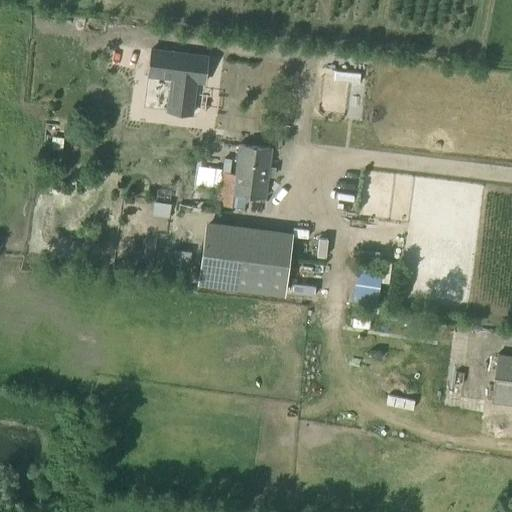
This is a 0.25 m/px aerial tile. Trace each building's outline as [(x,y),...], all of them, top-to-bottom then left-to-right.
[(203,83),(207,57),(150,49),(147,76),(171,79),(167,112),(191,115),(195,82),(203,83)] [(220,173),(216,206),(231,208),(233,196),(264,200),(271,149),(237,145),(233,174),(220,173)] [(290,239),(205,227),(198,282),(283,293),(290,239)] [(376,271),(374,250),(350,251),(351,273),(376,271)] [(306,287),(307,276),(287,274),(286,286),(306,287)] [(363,306),(344,310),(347,327),(366,323),(363,306)] [(374,381),(382,379),(377,356),(369,358),(374,381)] [(511,358),(497,356),(490,403),(511,405),(511,358)] [(408,393),(411,375),(395,373),(392,391),(408,393)] [(432,397),(432,419),(452,419),(452,398),(432,397)] [(224,413),(221,423),(240,428),(243,418),(224,413)] [(169,441),(167,450),(192,454),(194,445),(169,441)] [(227,465),(244,470),(248,459),(231,454),(227,465)]
